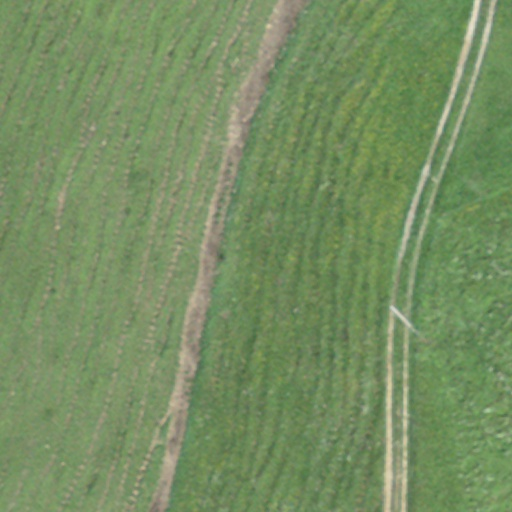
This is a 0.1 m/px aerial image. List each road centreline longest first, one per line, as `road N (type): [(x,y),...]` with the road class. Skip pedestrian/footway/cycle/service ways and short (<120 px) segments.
road 1 (track): [(152,511),(224,189),(293,0)]
road 2 (track): [(485,0),(401,292),(395,511)]
